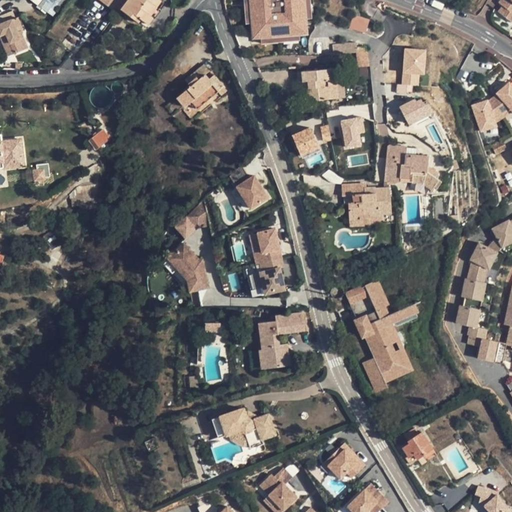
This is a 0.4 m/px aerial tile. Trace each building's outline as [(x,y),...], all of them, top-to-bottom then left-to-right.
[(23,0),(35,9),(41,0),(23,0)] [(61,0),(41,0),(35,9),(50,20),(64,2),(61,0)] [(99,0),(117,13),(121,9),(127,0),(99,0)] [(127,0),(121,9),(134,19),(137,15),(140,18),(147,23),(152,17),(150,15),(160,0),(127,0)] [(307,0),(250,0),(253,38),(310,33),(307,0)] [(511,0),(501,0),(498,5),(503,9),(498,14),(511,25),(511,0)] [(371,18),(356,14),(352,28),(367,32),(371,18)] [(17,17),(0,23),(0,35),(4,45),(10,43),(14,53),(28,48),(21,31),(17,33),(15,28),(21,25),(17,17)] [(356,51),(365,50),(364,45),(355,46),(355,42),(331,44),(332,54),(356,51)] [(10,43),(4,45),(8,56),(14,53),(10,43)] [(425,73),(427,48),(406,47),(403,83),(420,85),(421,72),(425,73)] [(367,65),(365,50),(356,51),(358,66),(367,65)] [(175,96),(183,106),(190,100),(196,107),(216,90),(220,94),(225,90),(222,86),(222,84),(214,74),(209,78),(205,74),(208,70),(203,64),(185,79),(189,84),(175,96)] [(315,99),(336,98),(334,78),(333,69),(330,69),(296,71),(297,81),(300,81),(304,81),(305,87),(307,96),(314,96),(315,99)] [(342,77),(334,78),(336,98),(344,97),(342,77)] [(485,101),(469,107),(478,133),(494,127),(493,124),(510,113),(511,115),(511,114),(511,90),(506,83),(494,95),(495,97),(505,108),(498,113),(491,117),(485,103),(485,101)] [(416,97),(400,105),(410,124),(435,111),(428,99),(424,101),(423,97),(417,100),(416,97)] [(495,97),(491,101),(498,113),(505,108),(495,97)] [(491,101),(485,103),(491,117),(498,113),(491,101)] [(366,131),(363,115),(342,119),(347,146),(363,143),(361,132),(366,131)] [(332,139),(330,124),(322,125),(324,140),(332,139)] [(322,149),(312,126),(293,134),(303,157),(322,149)] [(103,129),(90,138),(96,148),(110,138),(103,129)] [(0,141),(0,161),(3,161),(3,167),(23,165),(21,139),(1,141),(0,141)] [(501,141),(490,147),(494,156),(506,150),(501,141)] [(386,145),(384,182),(389,183),(394,183),(411,177),(412,182),(421,183),(430,189),(433,185),(436,186),(440,180),(434,176),(437,171),(426,164),(427,153),(404,151),(404,146),(386,145)] [(251,176),(243,162),(231,173),(253,207),(270,196),(256,173),(251,176)] [(46,167),(34,168),(35,180),(48,178),(46,167)] [(93,183),(77,186),(81,210),(93,208),(103,211),(106,195),(96,192),(93,183)] [(360,216),(380,215),(380,212),(390,211),(388,186),(384,187),(374,187),(374,186),(364,187),(363,183),(341,185),(341,195),(342,196),(347,195),(348,203),(349,221),(360,220),(360,216)] [(17,195),(19,205),(30,202),(39,197),(34,188),(26,193),(17,195)] [(198,227),(188,215),(176,227),(186,238),(198,227)] [(380,223),(380,215),(360,216),(360,220),(349,221),(350,226),(367,225),(368,224),(380,223)] [(511,217),(493,228),(502,246),(511,240),(511,217)] [(275,228),(257,232),(264,262),(260,263),(258,264),(264,294),(285,289),(280,266),(284,265),(275,228)] [(53,229),(43,235),(52,248),(62,241),(53,229)] [(264,262),(257,232),(253,232),(260,263),(264,262)] [(192,291),(211,286),(206,266),(185,241),(168,255),(180,268),(189,279),(192,291)] [(489,273),(500,249),(479,241),(469,264),(489,273)] [(180,268),(168,255),(163,260),(174,273),(180,268)] [(418,310),(413,300),(386,313),(383,306),(386,304),(374,278),(362,284),(367,293),(374,309),(354,318),(374,359),(371,360),(369,357),(362,361),(374,387),(386,382),(385,380),(383,376),(402,367),(404,371),(412,367),(402,346),(401,346),(393,349),(382,325),(389,322),(390,321),(396,324),(416,315),(415,312),(418,310)] [(464,278),(463,298),(486,299),(487,279),(464,278)] [(362,284),(343,292),(347,302),(367,293),(362,284)] [(199,290),(192,292),(194,302),(201,301),(199,290)] [(258,322),(261,348),(263,349),(266,367),(289,364),(286,343),(278,344),(277,334),(303,330),(301,313),(274,316),(274,320),(258,322)] [(207,322),(207,330),(221,331),(221,322),(207,322)] [(393,349),(401,346),(389,322),(382,325),(393,349)] [(476,352),(475,358),(495,363),(500,343),(463,334),(460,343),(473,346),(472,351),(476,352)] [(260,367),(266,367),(263,349),(261,348),(258,349),(260,367)] [(402,367),(383,376),(385,380),(404,371),(402,367)] [(200,385),(198,375),(191,375),(192,386),(200,385)] [(243,407),(218,415),(225,434),(240,429),(244,431),(250,448),(264,443),(262,437),(275,433),(268,413),(251,418),(246,416),(243,407)] [(424,453),(432,448),(422,432),(408,441),(409,443),(401,447),(408,457),(406,458),(409,463),(424,453)] [(275,433),(262,437),(264,443),(277,438),(275,433)] [(363,461),(341,438),(321,458),(328,466),(336,474),(339,472),(345,478),(363,461)] [(427,458),(436,453),(432,448),(424,453),(427,458)] [(328,466),(321,458),(317,461),(325,469),(328,466)] [(288,478),(277,469),(269,478),(265,476),(258,484),(265,490),(261,495),(264,498),(272,505),(269,509),(273,511),(280,511),(294,497),(281,486),(288,478)] [(354,493),(346,502),(356,511),(361,511),(367,506),(372,501),(378,506),(384,499),(379,494),(381,491),(372,482),(369,485),(365,482),(358,490),(360,492),(357,496),(354,493)] [(265,490),(258,484),(254,489),(261,495),(265,490)] [(511,511),(511,505),(501,492),(481,486),(478,493),(484,495),(482,503),(488,505),(493,511),(511,511)] [(216,504),(207,495),(195,501),(199,509),(197,511),(198,511),(207,511),(214,505),(216,504)] [(272,505),(264,498),(259,503),(268,511),(273,511),(269,509),(272,505)] [(236,511),(225,500),(221,504),(217,508),(212,511),(236,511)] [(372,501),(367,506),(373,511),(378,506),(372,501)]
